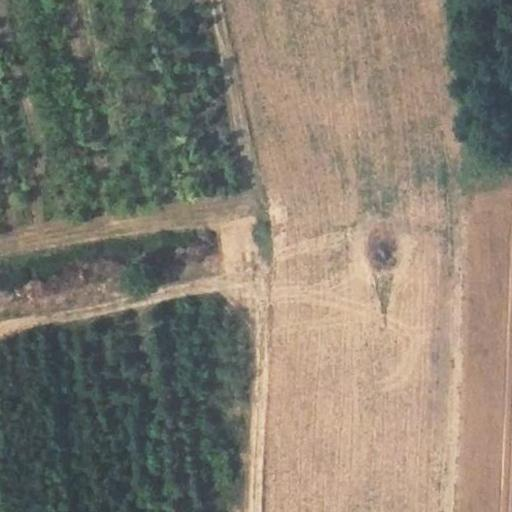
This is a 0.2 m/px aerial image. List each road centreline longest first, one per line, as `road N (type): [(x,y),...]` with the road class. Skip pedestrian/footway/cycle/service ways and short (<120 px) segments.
road 1 (track): [(0,339),(220,287),(286,263),(281,215),(252,153),(222,0)]
road 2 (track): [(0,247),(281,215)]
